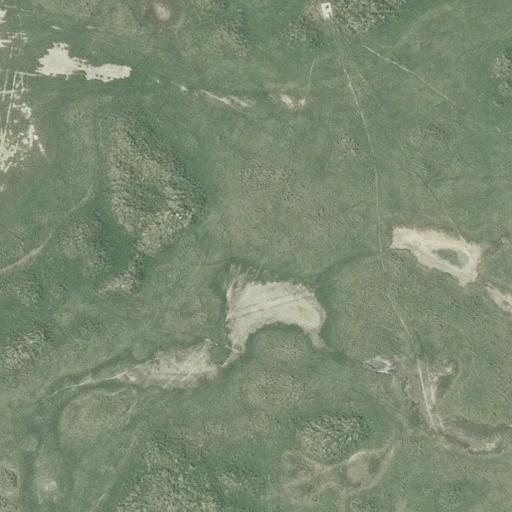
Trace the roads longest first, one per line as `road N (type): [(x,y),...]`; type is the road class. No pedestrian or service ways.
road 1 (track): [(511,23),(372,108),(332,144),(297,192),(214,347),(183,386),(114,442),(75,511)]
road 2 (track): [(214,347),(226,245),(204,137),(169,51),(115,0)]
